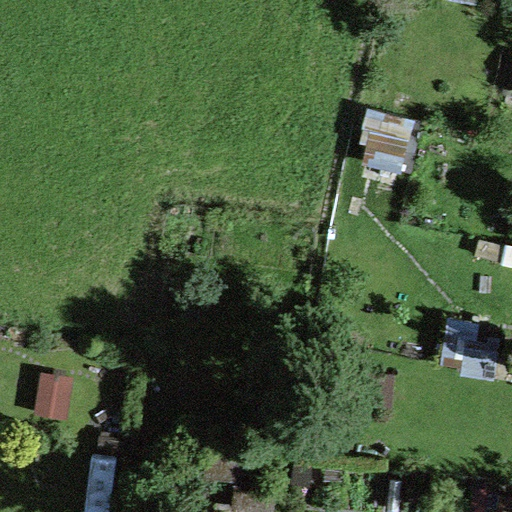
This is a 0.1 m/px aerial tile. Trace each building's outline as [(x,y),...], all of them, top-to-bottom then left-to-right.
[(511,351),(500,350),(500,344),(501,340),(465,335),(464,332),(446,330),(441,360),(453,364),(453,369),(495,375),(511,377),(511,351)] [(245,443),(209,439),(206,464),(211,465),(241,469),(245,443)] [(345,477),(345,462),(300,457),(300,482),(313,483),(314,477),(345,477)] [(276,487),(234,482),(229,507),(271,511),(276,487)] [(511,511),(511,495),(468,489),(464,511),(511,511)]
